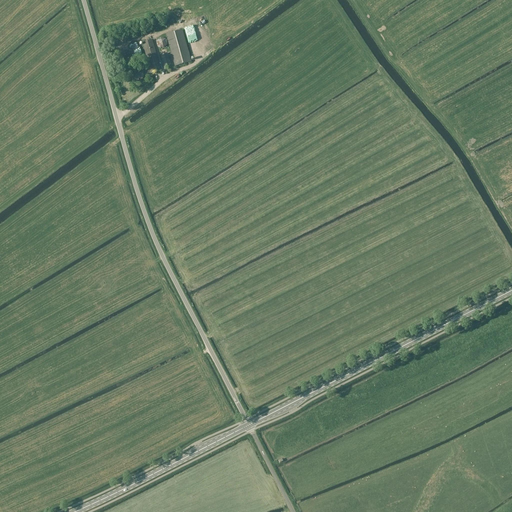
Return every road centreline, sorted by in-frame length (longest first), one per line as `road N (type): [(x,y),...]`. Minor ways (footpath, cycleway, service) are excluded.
road 1 (unclassified): [(248,425),(150,230),(83,0)]
road 2 (primary): [(248,425),(511,290)]
road 3 (primary): [(75,511),(248,425)]
